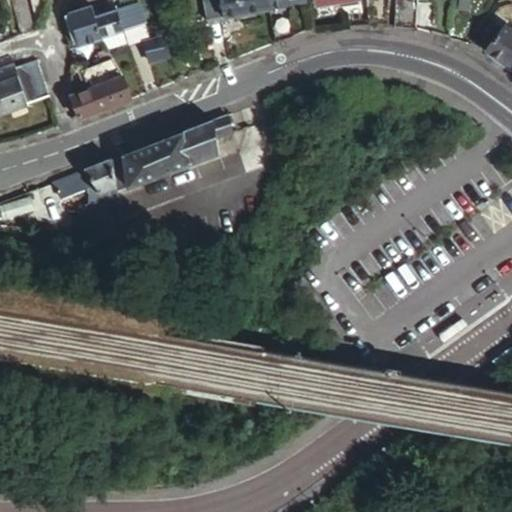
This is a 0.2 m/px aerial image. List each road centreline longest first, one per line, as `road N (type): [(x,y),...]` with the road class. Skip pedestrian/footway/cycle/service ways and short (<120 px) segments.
road 1 (tertiary): [(0,169),(337,51),(418,58),(457,73),(511,111)]
road 2 (unknown): [(74,0),(56,16),(66,149)]
